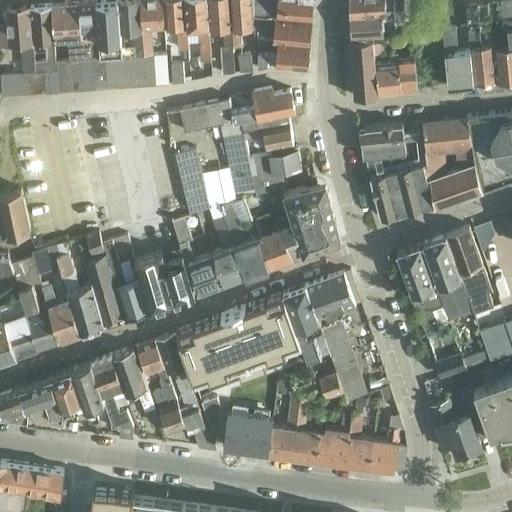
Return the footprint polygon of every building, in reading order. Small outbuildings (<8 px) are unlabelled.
[(70,59),(80,58),(93,57),(100,57),(99,39),(95,0),(90,0),(51,3),(54,37),(68,36),(70,59)] [(117,0),(95,0),(99,39),(100,57),(105,56),(117,55),(122,55),(121,47),(121,42),(120,30),(117,0)] [(140,0),(117,0),(120,30),(133,29),(134,54),(141,54),(144,53),(143,46),(142,30),(142,26),(140,0)] [(163,0),(140,0),(142,26),(142,30),(143,46),(144,53),(152,53),(151,45),(151,44),(150,30),(147,30),(146,26),(165,25),(163,0)] [(185,0),(163,0),(165,25),(176,24),(176,27),(183,27),(184,31),(179,31),(180,47),(189,46),(187,27),(185,0)] [(207,0),(185,0),(187,27),(199,26),(201,56),(211,55),(209,26),(207,0)] [(229,0),(207,0),(209,26),(226,25),(227,29),(223,29),(224,44),(220,45),(222,73),(234,71),(233,46),(229,0)] [(252,0),(229,0),(233,46),(241,46),(240,28),(236,28),(236,25),(254,25),(253,14),(252,0)] [(252,0),(253,14),(312,18),(313,0),(252,0)] [(349,0),(350,11),(382,9),(393,9),(393,0),(349,0)] [(510,45),(493,47),(496,79),(511,77),(511,0),(500,0),(504,27),(508,27),(510,45)] [(51,3),(31,5),(33,40),(45,39),(47,57),(35,58),(36,69),(44,69),(56,68),(56,60),(54,37),(51,3)] [(466,4),(468,26),(474,82),(496,79),(493,47),(493,44),(481,45),(476,3),(466,4)] [(8,21),(0,21),(0,43),(9,43),(9,44),(18,43),(20,70),(32,70),(36,69),(35,58),(33,40),(31,5),(6,7),(8,21)] [(382,9),(350,11),(351,33),(383,32),(382,9)] [(394,9),(395,22),(403,22),(403,9),(394,9)] [(310,42),(312,18),(253,14),(254,25),(270,24),(270,20),(275,20),(273,39),(278,39),(310,42)] [(443,29),(445,52),(448,85),(474,82),(468,26),(463,26),(466,50),(454,52),(454,47),(457,47),(455,28),(443,29)] [(413,28),(413,39),(425,39),(425,28),(413,28)] [(374,52),(373,41),(373,37),(351,38),(354,95),(378,92),(374,52)] [(308,66),(310,42),(278,39),(277,53),(260,52),(258,67),(276,63),(308,66)] [(382,40),(373,41),(374,52),(384,51),(382,40)] [(243,46),(244,53),(238,53),(240,70),(254,68),(250,52),(254,51),(253,44),(243,46)] [(393,59),(375,62),(378,92),(418,88),(414,54),(399,56),(398,51),(392,52),(393,59)] [(166,52),(154,53),(156,82),(169,81),(166,52)] [(143,83),(156,82),(154,53),(152,53),(144,53),(141,54),(143,83)] [(131,84),(129,54),(122,55),(117,55),(119,85),(131,84)] [(131,84),(143,83),(141,54),(129,54),(131,84)] [(117,55),(105,56),(107,86),(119,85),(117,55)] [(105,56),(100,57),(93,57),(95,87),(107,86),(105,56)] [(93,57),(80,58),(82,87),(95,87),(93,57)] [(70,88),(82,87),(80,58),(70,59),(68,59),(70,88)] [(56,60),(56,68),(58,89),(70,88),(68,59),(56,60)] [(171,62),(172,81),(184,79),(183,61),(171,62)] [(56,68),(44,69),(46,90),(58,89),(56,68)] [(44,69),(36,69),(32,70),(34,91),(46,90),(44,69)] [(20,70),(6,71),(1,72),(2,93),(21,92),(20,70)] [(32,70),(20,70),(21,92),(34,91),(32,70)] [(232,111),(234,120),(242,118),(288,108),(294,107),(290,87),(272,91),(271,86),(253,89),(257,109),(252,110),(252,107),(232,111)] [(217,98),(221,122),(234,120),(232,111),(229,96),(217,98)] [(210,124),(221,122),(217,98),(206,101),(210,124)] [(197,127),(210,124),(206,101),(193,103),(197,127)] [(184,129),(197,127),(193,103),(180,105),(184,129)] [(242,118),(244,129),(290,121),(288,108),(242,118)] [(511,108),(467,114),(472,146),(473,155),(483,187),(511,176),(511,108)] [(423,119),(426,147),(436,146),(437,150),(472,146),(467,114),(423,119)] [(221,122),(223,133),(244,129),(242,118),(234,120),(221,122)] [(290,121),(244,129),(245,137),(264,134),(266,147),(294,141),(290,121)] [(393,122),(384,123),(387,152),(406,150),(403,122),(394,123),(393,122)] [(387,152),(384,123),(383,123),(383,124),(365,126),(366,141),(361,142),(363,155),(387,152)] [(223,133),(225,143),(246,140),(245,137),(244,129),(223,133)] [(423,161),(427,160),(423,129),(416,130),(419,161),(370,174),(372,183),(372,184),(374,194),(375,194),(380,211),(395,207),(396,212),(434,202),(423,161)] [(225,143),(227,154),(248,150),(246,140),(225,143)] [(176,150),(174,150),(181,174),(189,211),(190,213),(209,206),(196,146),(176,150)] [(257,174),(252,174),(253,180),(255,191),(286,184),(282,171),(301,165),(298,146),(257,154),(257,174)] [(436,146),(426,147),(427,160),(435,204),(483,187),(473,155),(461,159),(462,166),(439,173),(437,150),(436,146)] [(227,154),(229,164),(249,160),(249,156),(248,150),(227,154)] [(229,164),(231,174),(251,170),(252,174),(257,174),(257,154),(249,156),(249,160),(229,164)] [(251,170),(231,174),(234,195),(255,191),(253,180),(252,174),(251,170)] [(341,238),(333,210),(326,180),(284,190),(291,212),(294,220),(304,251),(341,238)] [(21,187),(0,191),(0,197),(8,233),(30,228),(22,190),(21,187)] [(246,272),(269,264),(254,222),(253,222),(257,234),(244,239),(238,223),(241,222),(232,199),(222,202),(226,215),(246,272)] [(273,216),(254,222),(269,264),(293,255),(304,251),(294,220),(291,212),(273,218),(273,216)] [(183,213),(172,218),(175,227),(182,252),(184,259),(188,257),(199,288),(199,289),(222,281),(211,250),(194,256),(187,236),(190,235),(183,213)] [(222,281),(246,272),(226,215),(215,218),(222,238),(223,238),(226,245),(211,250),(222,281)] [(469,224),(446,233),(473,310),(474,312),(494,305),(489,291),(492,289),(469,224)] [(82,257),(90,281),(103,323),(125,315),(101,240),(98,229),(82,234),(83,237),(86,236),(91,250),(98,248),(99,252),(82,257)] [(473,310),(446,233),(423,241),(440,287),(438,287),(449,319),(473,310)] [(125,281),(111,237),(101,240),(125,315),(150,307),(140,276),(125,281)] [(63,240),(56,242),(59,253),(55,254),(58,265),(69,297),(80,331),(103,323),(90,281),(76,286),(75,281),(76,281),(63,240)] [(36,249),(31,254),(40,280),(46,299),(58,339),(80,331),(69,297),(56,301),(52,288),(46,269),(58,265),(55,254),(59,253),(56,242),(36,249)] [(420,242),(397,250),(425,328),(435,324),(429,309),(442,304),(435,284),(420,242)] [(141,256),(134,258),(140,276),(150,307),(194,291),(194,290),(184,259),(182,252),(177,254),(164,259),(161,250),(141,256)] [(10,262),(12,268),(20,291),(22,299),(26,310),(37,306),(31,283),(40,280),(31,254),(10,262)] [(0,273),(12,268),(10,262),(9,257),(0,256),(0,273)] [(12,268),(0,273),(0,276),(6,295),(20,291),(12,268)] [(344,269),(306,283),(317,315),(356,302),(344,269)] [(322,328),(317,315),(306,283),(283,291),(300,337),(307,357),(330,349),(322,328)] [(184,326),(176,329),(188,363),(193,376),(208,370),(211,377),(236,368),(241,381),(267,372),(262,358),(287,349),(285,343),(300,337),(283,291),(267,297),(251,303),(245,305),(233,309),(221,313),(221,314),(209,318),(192,324),(192,323),(184,326)] [(27,314),(26,310),(22,299),(1,306),(16,354),(37,346),(27,314)] [(58,339),(46,299),(42,300),(45,309),(27,314),(37,346),(58,339)] [(0,359),(16,354),(1,306),(0,306),(0,317),(0,319),(0,318),(0,359)] [(337,367),(345,390),(348,398),(367,391),(341,320),(322,328),(330,349),(337,367)] [(182,412),(185,422),(188,429),(193,428),(199,446),(217,448),(209,427),(207,428),(196,398),(190,387),(191,382),(184,365),(188,363),(176,329),(156,337),(168,372),(179,368),(182,375),(178,377),(189,410),(182,412)] [(175,392),(168,372),(156,337),(137,344),(147,373),(160,369),(163,377),(160,378),(163,387),(155,390),(157,398),(175,392)] [(133,345),(112,353),(116,365),(123,385),(126,391),(143,385),(144,390),(140,391),(146,408),(154,405),(138,358),(133,345)] [(467,366),(462,352),(436,361),(441,375),(467,366)] [(105,400),(112,421),(120,422),(122,426),(121,435),(135,437),(136,427),(128,406),(121,409),(114,388),(123,385),(116,365),(112,353),(91,360),(105,400)] [(92,405),(105,400),(91,360),(71,367),(81,397),(89,418),(100,420),(96,408),(93,409),(92,405)] [(71,400),(81,397),(71,367),(51,374),(64,415),(63,427),(76,429),(77,417),(71,400)] [(326,397),(345,390),(337,367),(318,374),(326,397)] [(0,418),(63,427),(64,415),(51,374),(0,392),(0,418)] [(511,375),(474,389),(479,403),(489,433),(490,434),(501,431),(502,433),(511,431),(511,375)] [(300,396),(293,453),(316,457),(320,428),(305,427),(310,395),(305,383),(297,386),(300,396)] [(388,385),(380,387),(384,399),(392,396),(388,385)] [(269,450),(293,453),(300,396),(297,386),(289,389),(291,395),(287,424),(273,422),(269,450)] [(356,396),(354,407),(365,409),(367,398),(356,396)] [(168,428),(185,422),(182,412),(176,397),(159,403),(168,428)] [(489,433),(479,403),(466,407),(468,411),(454,415),(448,397),(431,403),(438,421),(437,422),(445,444),(453,441),(457,452),(481,444),(478,437),(489,433)] [(322,458),(346,461),(353,408),(343,407),(341,422),(346,423),(345,427),(327,425),(322,458)] [(228,408),(223,444),(240,447),(258,449),(265,450),(268,450),(272,422),(273,414),(228,408)] [(346,461),(370,464),(374,435),(360,433),(363,410),(353,408),(346,461)] [(374,435),(370,464),(394,467),(405,466),(408,445),(397,444),(399,427),(405,428),(400,413),(391,412),(388,437),(374,435)] [(0,486),(25,489),(27,475),(23,474),(24,463),(0,459),(0,486)] [(27,475),(25,489),(60,494),(63,468),(24,463),(23,474),(27,475)] [(91,505),(90,511),(285,511),(283,511),(282,511),(234,511),(171,504),(132,499),(133,493),(134,493),(135,487),(133,487),(108,484),(98,482),(94,482),(91,505)]
